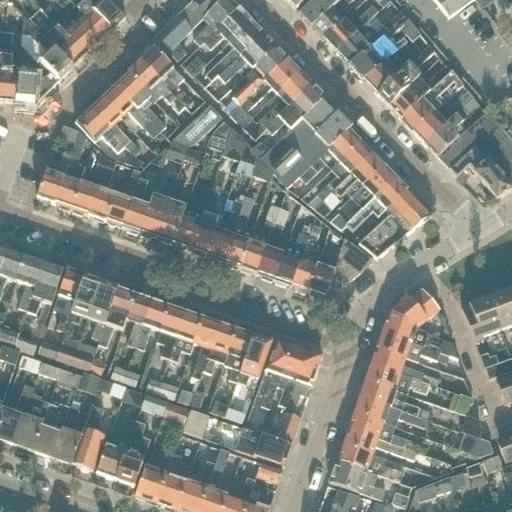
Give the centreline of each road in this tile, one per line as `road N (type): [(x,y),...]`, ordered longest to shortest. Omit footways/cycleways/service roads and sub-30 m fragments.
road 1 (residential): [(348,349),(222,311),(152,268),(0,209)]
road 2 (residential): [(471,220),(265,0)]
road 3 (residential): [(471,220),(410,262),(348,349)]
road 4 (residential): [(292,511),(348,349)]
